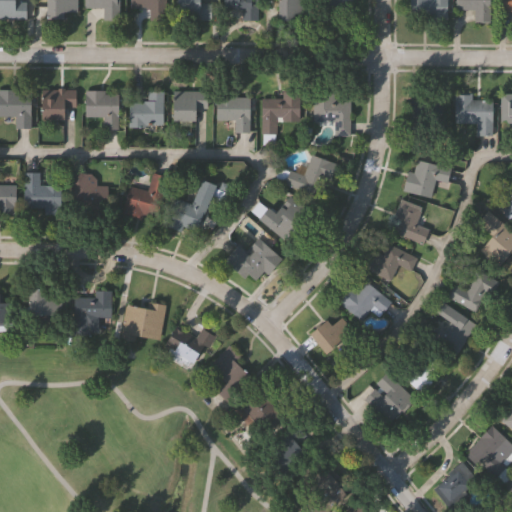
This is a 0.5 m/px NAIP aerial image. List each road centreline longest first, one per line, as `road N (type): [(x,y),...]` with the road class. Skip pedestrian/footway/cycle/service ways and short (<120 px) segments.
road 1 (residential): [(422,511),(267,328),(226,294),(128,253),(0,249)]
road 2 (residential): [(511,58),(0,53)]
road 3 (residential): [(267,328),(315,276),(374,153),(377,0)]
road 4 (residential): [(511,343),(391,472)]
